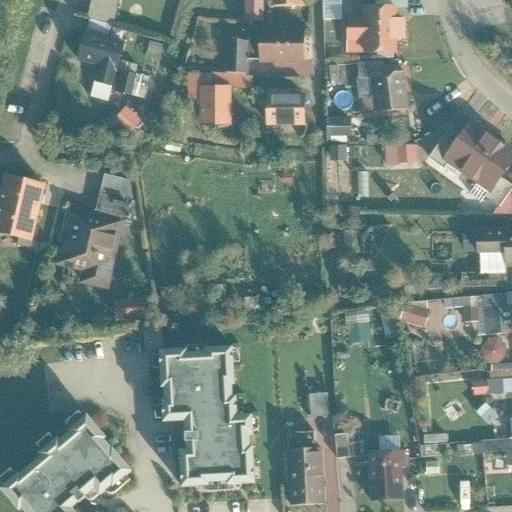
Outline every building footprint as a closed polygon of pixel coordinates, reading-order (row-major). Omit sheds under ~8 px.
[(120,0),(91,0),(88,20),(116,25),(120,0)] [(267,0),(247,0),(244,23),(263,26),(267,0)] [(302,0),(267,0),(267,8),(303,9),(302,0)] [(397,5),(364,5),(364,23),(348,23),(348,57),(398,57),(399,42),(409,42),(409,19),(397,19),(397,5)] [(128,45),(85,33),(76,63),(100,68),(91,99),(109,104),(128,45)] [(259,38),(224,39),(224,74),(251,74),(250,61),(307,60),(306,38),(259,38)] [(410,63),(356,64),(357,82),(372,82),(373,112),(411,111),(410,63)] [(224,74),(189,73),(188,101),(199,101),(198,129),(232,130),(232,88),(250,89),(251,74),(224,74)] [(307,95),(266,94),(266,126),(306,127),(307,95)] [(130,105),(119,119),(136,133),(147,119),(130,105)] [(511,168),(511,158),(467,127),(456,142),(448,136),(427,166),(483,205),(486,200),(501,210),(511,194),(511,185),(504,180),(511,168)] [(400,129),(400,146),(415,146),(415,130),(400,129)] [(400,146),(384,147),(385,171),(421,170),(420,146),(415,146),(400,146)] [(49,184),(6,174),(0,197),(0,238),(34,246),(49,184)] [(140,184),(106,176),(98,207),(69,200),(50,266),(86,274),(98,269),(100,250),(119,253),(140,184)] [(509,275),(508,269),(511,268),(511,236),(475,238),(476,257),(482,257),(482,276),(509,275)] [(150,300),(113,302),(114,324),(151,322),(150,300)] [(511,336),(511,305),(476,308),(478,338),(511,336)] [(234,350),(162,351),(163,422),(190,422),(190,451),(181,451),(182,490),(256,488),(254,414),(235,415),(234,350)] [(492,383),(474,383),(473,397),(492,397),(492,383)] [(331,395),(310,395),(310,417),(331,417),(331,395)] [(134,471),(85,414),(0,486),(0,492),(16,511),(71,511),(96,490),(103,498),(134,471)] [(380,436),(380,453),(368,453),(368,503),(408,503),(408,453),(402,453),(402,436),(380,436)] [(323,450),(287,451),(290,508),(325,506),(323,450)] [(441,463),(426,463),(426,476),(441,475),(441,463)] [(479,486),(464,485),(463,500),(478,501),(479,486)]
